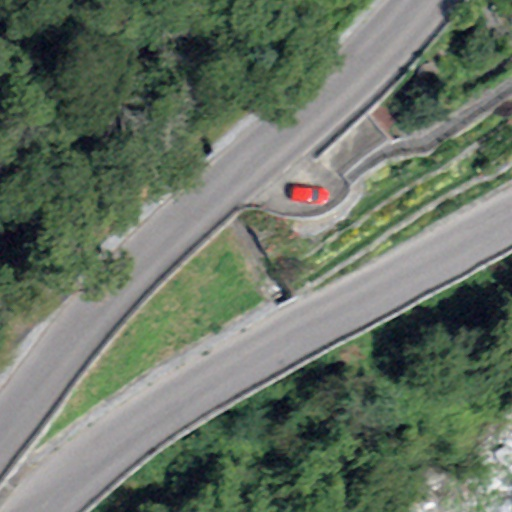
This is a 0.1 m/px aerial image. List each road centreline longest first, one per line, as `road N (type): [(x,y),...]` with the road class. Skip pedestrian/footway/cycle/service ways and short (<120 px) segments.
road 1 (tertiary): [(419,0),(373,53),(192,216),(0,435)]
road 2 (tertiary): [(43,511),(145,428),(511,221)]
